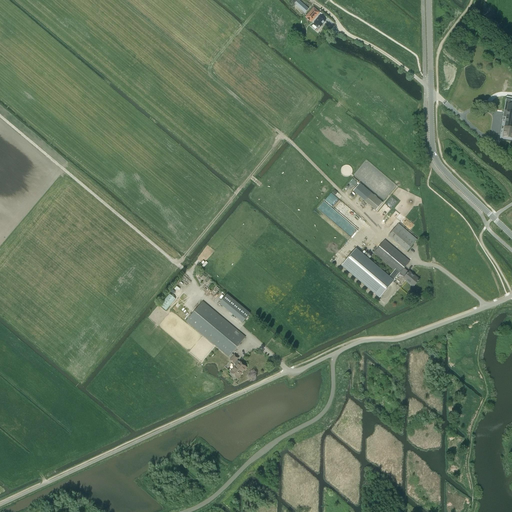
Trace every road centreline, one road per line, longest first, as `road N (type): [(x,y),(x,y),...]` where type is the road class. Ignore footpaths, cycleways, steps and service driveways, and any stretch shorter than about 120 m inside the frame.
road 1 (track): [(0,505),(290,371)]
road 2 (unknown): [(0,501),(285,368)]
road 3 (tertiary): [(511,237),(433,153),(428,0)]
road 4 (unknown): [(492,217),(437,144),(435,49),(472,0)]
road 5 (unknown): [(511,291),(285,368)]
road 6 (unclassified): [(290,371),(511,295)]
